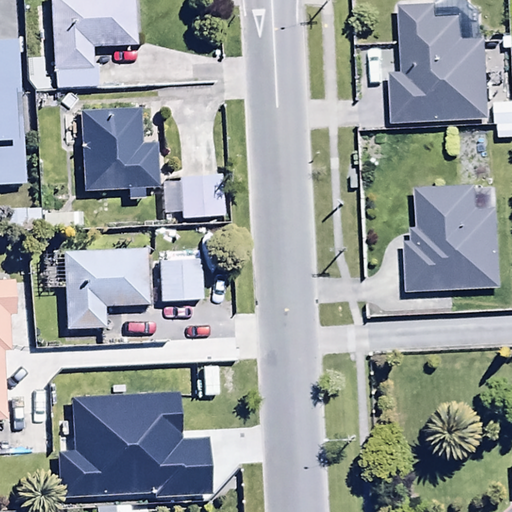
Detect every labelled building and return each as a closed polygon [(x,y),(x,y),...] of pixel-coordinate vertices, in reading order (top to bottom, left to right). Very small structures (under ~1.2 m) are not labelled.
[(130,0),(45,0),(48,76),(51,76),(51,90),(89,89),(88,50),(132,49),(130,0)] [(387,74),(388,125),(485,123),(483,42),(460,43),(460,18),(434,19),(434,6),(396,7),(398,74),(387,74)] [(0,186),(20,186),(19,139),(26,139),(25,94),(17,95),(15,44),(0,44),(0,186)] [(511,105),(491,106),(491,128),(495,128),(495,141),(511,141),(511,105)] [(137,111),(77,112),(78,195),(123,194),(124,202),(141,201),(141,192),(155,191),(154,145),(138,145),(137,111)] [(511,157),(494,159),(495,188),(511,187),(511,157)] [(221,178),(177,180),(178,222),(222,221),(221,178)] [(401,244),(403,294),(497,291),(494,210),(473,211),(472,189),(413,191),(415,231),(407,231),(407,244),(401,244)] [(143,252),(60,254),(61,331),(102,331),(102,309),(145,308),(143,252)] [(199,262),(156,263),(157,304),(200,303),(199,262)] [(0,419),(2,420),(0,358),(0,355),(6,355),(4,318),(13,317),(11,282),(0,282),(0,419)]
